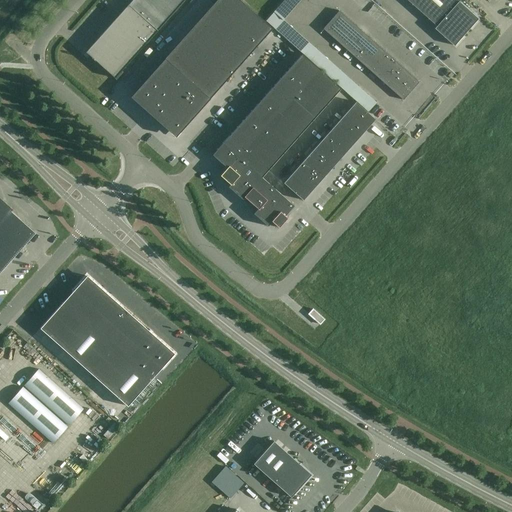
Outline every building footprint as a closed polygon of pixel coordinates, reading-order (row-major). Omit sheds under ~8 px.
[(184,0),(131,0),(85,52),(114,78),(157,30),(184,0)] [(152,76),(134,97),(139,101),(138,101),(140,102),(142,100),(145,103),(142,107),(143,109),(145,106),(154,114),(152,117),(153,118),(155,115),(164,123),(162,126),(163,127),(167,122),(171,126),(169,128),(170,129),(175,133),(193,113),(195,115),(272,29),(239,0),(216,0),(150,74),(152,76)] [(277,0),(265,15),(346,84),(353,76),(281,15),(294,0),(277,0)] [(461,0),(408,0),(438,26),(436,28),(456,46),(480,19),(460,1),(461,0)] [(338,11),(323,29),(403,100),(418,82),(338,11)] [(74,34),(70,38),(81,49),(85,44),(74,34)] [(340,89),(301,54),(212,155),(226,168),(219,175),(229,184),(228,187),(242,199),(244,197),(257,209),(253,213),(267,226),(271,221),(278,227),(287,218),(284,216),(293,206),(261,177),(340,89)] [(374,119),(355,102),(283,183),(302,200),(374,119)] [(337,174),(341,178),(347,172),(344,168),(337,174)] [(0,271),(35,233),(0,201),(0,271)] [(40,328),(128,406),(174,353),(87,275),(40,328)] [(308,314),(320,324),(324,319),(317,313),(313,309),(308,314)] [(86,409),(39,369),(24,386),(70,426),(86,409)] [(106,432),(113,420),(108,417),(101,429),(106,432)] [(273,441),(253,464),(290,497),(311,474),(273,441)] [(226,466),(211,482),(229,498),(244,482),(236,476),(226,466)]
